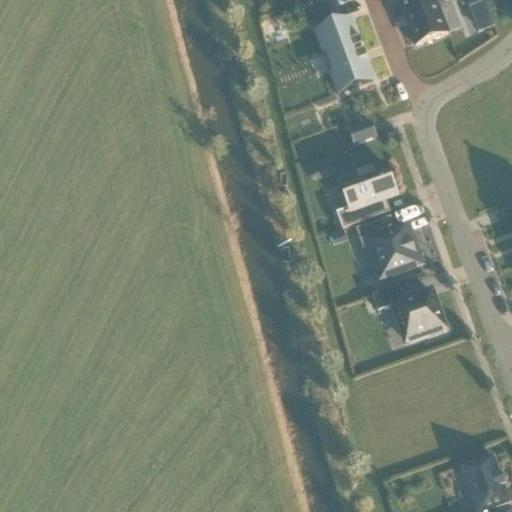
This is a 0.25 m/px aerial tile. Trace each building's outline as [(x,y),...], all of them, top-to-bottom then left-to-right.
[(403,0),(399,2),(416,49),(449,36),(436,2),(441,0),(403,0)] [(326,6),(311,11),(317,26),(332,21),(326,6)] [(370,82),(349,22),(313,35),(320,55),(324,54),(331,73),(327,75),(335,95),(370,82)] [(318,164),(311,166),(317,180),(323,177),(318,164)] [(357,182),(342,187),(351,210),(337,215),(343,232),(374,221),(369,208),(397,198),(391,182),(393,179),(390,171),(387,170),(386,167),(375,171),(374,168),(355,175),(357,182)] [(392,219),(356,232),(363,251),(369,249),(381,282),(422,267),(408,229),(397,233),(392,219)] [(397,289),(371,298),(376,314),(394,308),(407,344),(426,338),(427,341),(445,334),(431,294),(402,305),(397,289)] [(498,474),(494,460),(463,470),(478,511),(493,511),(510,505),(504,488),(505,487),(501,476),(499,477),(498,474)]
